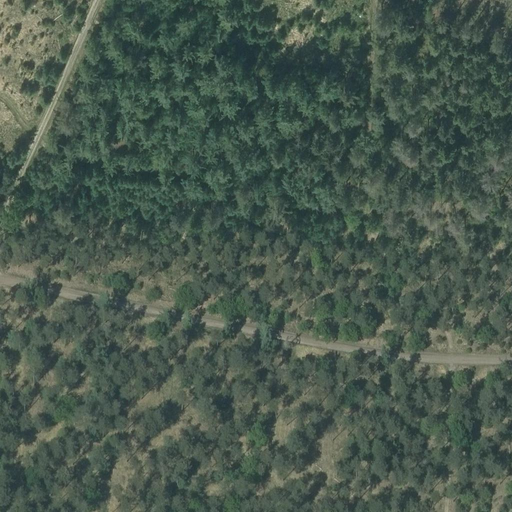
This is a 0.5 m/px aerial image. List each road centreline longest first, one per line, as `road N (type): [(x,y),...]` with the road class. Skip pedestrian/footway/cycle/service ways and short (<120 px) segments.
road 1 (track): [(0,100),(32,143),(62,156),(213,185),(254,203),(511,231)]
road 2 (track): [(376,0),(364,212),(369,237),(448,333),(445,511)]
road 3 (track): [(511,359),(410,359),(0,281)]
road 4 (track): [(0,218),(95,0)]
